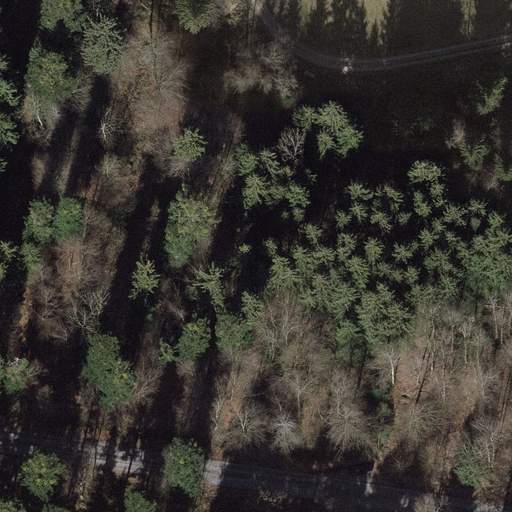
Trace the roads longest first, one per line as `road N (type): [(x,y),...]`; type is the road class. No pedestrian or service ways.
road 1 (tertiary): [(472,511),(0,439)]
road 2 (track): [(354,511),(321,488),(511,423)]
road 3 (track): [(282,38),(319,61),(346,66),(511,39)]
